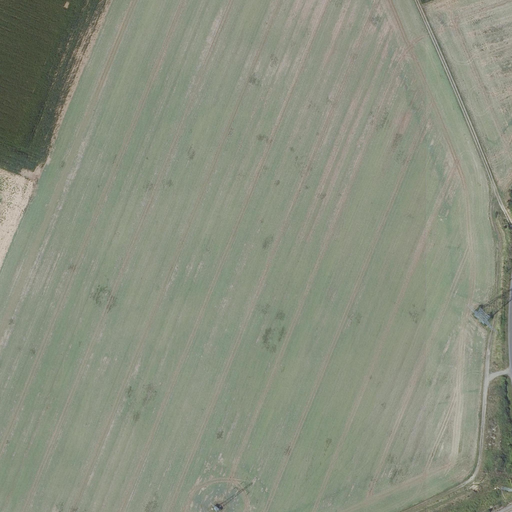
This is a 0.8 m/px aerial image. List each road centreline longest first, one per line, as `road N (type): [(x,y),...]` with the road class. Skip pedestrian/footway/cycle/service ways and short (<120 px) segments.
road 1 (track): [(416,0),(511,224)]
road 2 (track): [(407,511),(474,471),(486,374),(511,372)]
road 3 (track): [(486,374),(500,248),(491,213),(500,204)]
